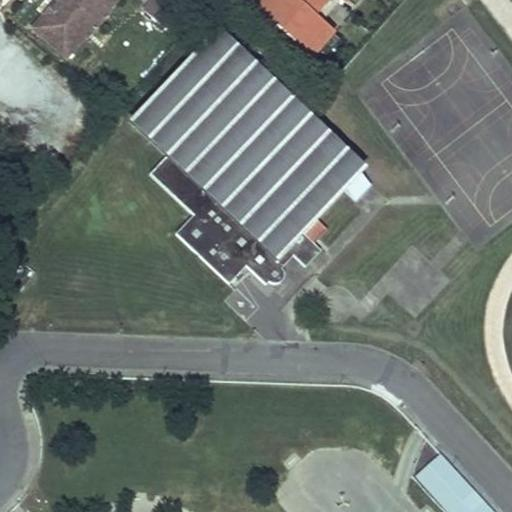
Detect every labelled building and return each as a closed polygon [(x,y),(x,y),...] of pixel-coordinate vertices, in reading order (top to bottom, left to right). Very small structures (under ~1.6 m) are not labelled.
[(44,15),(33,29),(67,58),(85,38),(83,36),(88,30),(91,30),(97,24),(102,18),(102,14),(107,8),(113,0),(60,0),(55,6),(46,16),(44,15)] [(189,3),(185,0),(152,0),(142,12),(163,31),(189,3)] [(256,0),(243,17),(314,70),(336,41),(317,26),(332,5),(345,15),(356,0),(256,0)] [(55,6),(53,4),(44,15),(46,16),(55,6)] [(281,281),(282,278),(283,275),(282,272),(280,269),(283,266),(277,261),(287,251),(293,256),(304,267),(319,252),(313,245),(326,231),(315,220),(343,191),(356,202),(359,198),(356,195),(364,187),(367,190),(370,186),(358,175),(211,36),(129,123),(166,158),(149,176),(193,217),(175,235),(227,285),(245,267),(265,286),(267,283),(270,284),(272,285),(275,285),(278,283),(281,281)] [(367,190),(364,187),(356,195),(359,198),(367,190)] [(283,266),(293,256),(287,251),(277,261),(283,266)] [(5,285),(0,291),(0,298),(4,301),(12,291),(5,285)] [(447,511),(491,511),(439,455),(415,477),(447,511)]
